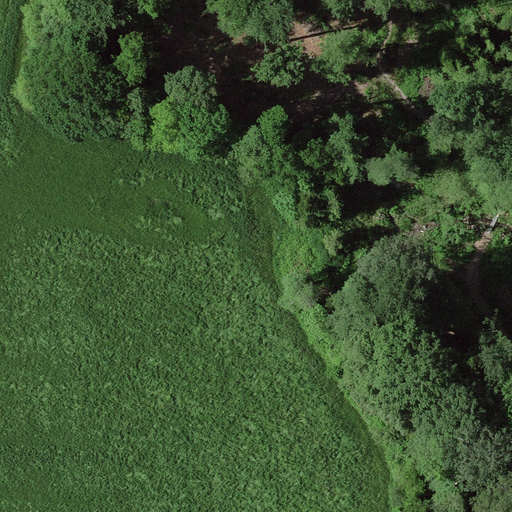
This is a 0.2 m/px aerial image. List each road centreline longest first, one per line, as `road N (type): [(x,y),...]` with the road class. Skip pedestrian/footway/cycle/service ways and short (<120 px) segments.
road 1 (track): [(511,327),(488,165),(511,177)]
road 2 (track): [(488,165),(398,0)]
